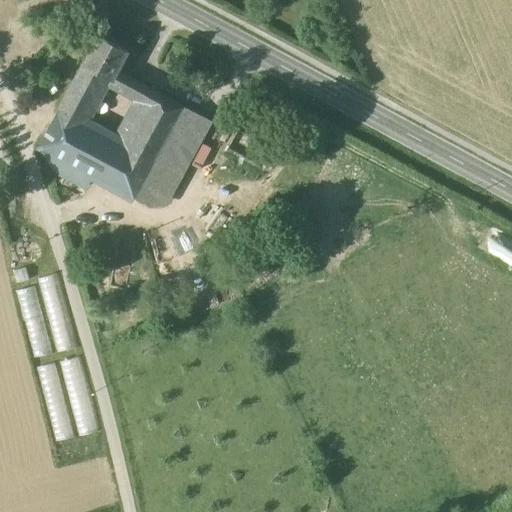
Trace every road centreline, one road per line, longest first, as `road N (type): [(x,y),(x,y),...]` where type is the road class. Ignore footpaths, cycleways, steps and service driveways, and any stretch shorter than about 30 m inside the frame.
road 1 (unclassified): [(0,84),(53,234),(126,511)]
road 2 (secondary): [(511,193),(148,0)]
